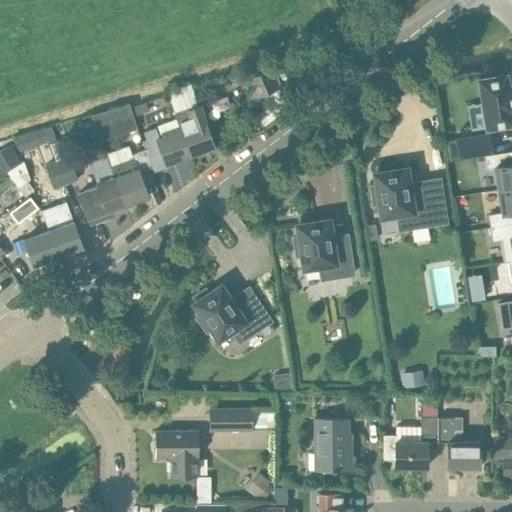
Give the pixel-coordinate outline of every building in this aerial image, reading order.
[(257,98),(280,88),(270,67),(247,77),(257,98)] [(511,123),(511,117),(511,112),(511,83),(507,85),(505,74),(478,78),(485,127),(511,123)] [(145,101),(130,106),(133,116),(149,111),(145,101)] [(129,102),(109,108),(118,135),(137,129),(133,116),(130,106),(129,102)] [(176,112),(190,152),(214,143),(200,106),(189,111),(188,108),(176,112)] [(180,128),(159,136),(155,127),(143,131),(146,139),(142,140),(152,167),(151,167),(153,171),(167,166),(165,162),(190,152),(176,112),(174,113),(180,128)] [(14,137),(19,151),(49,141),(44,127),(14,137)] [(455,139),(459,159),(490,153),(487,134),(455,139)] [(62,139),(50,143),(56,160),(64,184),(76,180),(62,139)] [(114,178),(123,203),(148,194),(140,171),(151,167),(152,167),(142,140),(142,139),(105,153),(107,157),(106,157),(111,168),(114,178)] [(10,143),(0,149),(0,173),(21,161),(10,143)] [(494,166),(498,189),(511,186),(511,155),(511,151),(484,155),(486,168),(494,166)] [(56,160),(44,164),(52,188),(64,184),(56,160)] [(391,164),(376,166),(377,171),(374,172),(376,185),(370,186),(373,204),(379,203),(380,216),(397,213),(399,229),(446,222),(439,178),(409,183),(406,167),(391,169),(391,164)] [(87,216),(99,212),(123,203),(114,178),(111,168),(92,175),(96,185),(78,191),(87,216)] [(489,221),(490,227),(511,223),(511,186),(498,189),(501,212),(488,214),(489,221)] [(48,229),(57,254),(83,244),(69,207),(57,212),(62,223),(48,229)] [(314,221),(311,216),(299,218),(300,223),(296,224),(298,236),(293,237),(296,255),(301,255),(303,267),(319,265),(321,278),(353,273),(347,234),(331,236),(329,218),(314,221)] [(500,239),(504,261),(511,260),(511,223),(490,227),(492,240),(500,239)] [(57,254),(48,229),(12,242),(16,254),(28,249),(33,262),(57,254)] [(230,298),(220,284),(207,291),(204,286),(192,294),(195,299),(192,301),(199,311),(195,314),(205,330),(209,327),(218,339),(231,330),(239,341),(271,320),(248,287),(230,298)] [(511,300),(497,303),(501,328),(511,326),(511,300)] [(116,342),(108,364),(125,370),(132,348),(116,342)] [(479,344),(479,354),(496,353),(496,344),(479,344)] [(403,388),(425,385),(423,370),(401,373),(403,388)] [(275,389),(292,387),(290,372),(273,375),(275,389)] [(427,465),(427,439),(437,439),(437,416),(437,396),(422,396),(422,416),(420,416),(420,425),(396,425),(396,433),(382,433),(382,458),(395,458),(395,465),(427,465)] [(252,407),(208,407),(208,430),(252,430),(252,407)] [(348,416),(314,416),(314,469),(351,469),(351,442),(348,441),(348,416)] [(437,416),(437,439),(447,440),(447,465),(479,466),(480,440),(462,440),(462,416),(437,416)] [(197,456),(197,429),(155,429),(155,440),(152,443),(152,449),(156,452),(156,455),(170,455),(171,475),(196,475),(196,456),(197,456)] [(511,434),(492,434),(493,457),(503,458),(502,476),(511,476),(511,434)] [(258,471),(245,488),(257,498),(259,495),(263,498),(272,487),(268,483),(270,481),(258,471)] [(351,511),(351,506),(343,506),(343,492),(322,492),(319,492),(318,492),(318,511),(351,511)] [(17,499),(16,508),(16,511),(18,511),(23,511),(46,511),(47,511),(43,511),(44,498),(17,499)]
